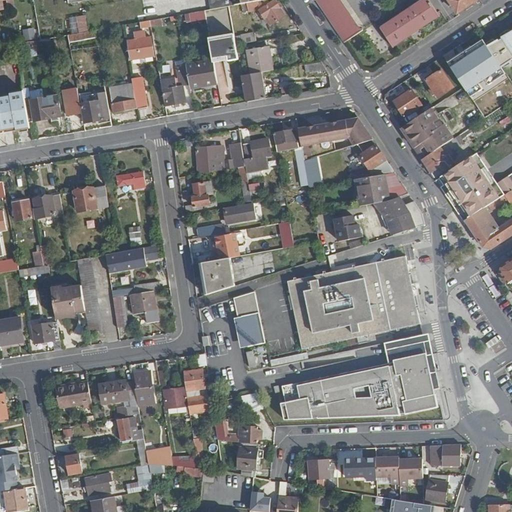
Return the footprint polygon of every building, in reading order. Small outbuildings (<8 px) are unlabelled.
[(9,2),(8,0),(0,0),(0,11),(4,11),(2,4),(9,2)] [(268,0),(209,0),(211,11),(230,8),(242,6),(268,1),(269,1),(268,0)] [(315,0),(344,43),(361,32),(339,0),(315,0)] [(393,48),(439,17),(428,0),(423,0),(380,29),(393,48)] [(446,0),(457,15),(479,0),(478,0),(446,0)] [(287,17),(276,2),(271,5),(268,1),(242,6),(244,15),(260,12),(271,28),(287,17)] [(239,58),(230,8),(211,11),(205,12),(206,19),(213,59),(228,56),(229,60),(239,58)] [(206,19),(205,12),(193,14),(194,21),(206,19)] [(151,28),(150,22),(122,27),(123,33),(151,28)] [(90,33),(88,23),(75,25),(77,35),(90,33)] [(33,27),(22,29),(24,40),(35,39),(33,27)] [(96,40),(95,32),(90,33),(77,35),(68,37),(69,45),(96,40)] [(504,66),(511,60),(511,32),(510,33),(511,35),(494,45),(491,41),(484,46),(497,66),(501,62),(504,66)] [(154,58),(151,38),(145,39),(144,33),(137,35),(140,50),(130,51),(132,62),(154,58)] [(257,43),(256,35),(242,37),(243,45),(257,43)] [(36,54),(34,41),(26,42),(28,56),(36,54)] [(274,72),(270,47),(248,51),(252,76),(262,74),(274,72)] [(491,74),(479,55),(453,72),(462,85),(469,80),(473,85),(491,74)] [(218,85),(214,61),(186,65),(186,67),(190,87),(191,90),(218,85)] [(323,72),(322,63),(308,66),(309,74),(323,72)] [(186,103),(184,88),(190,87),(186,67),(176,69),(180,88),(177,89),(176,84),(174,85),(172,81),(161,84),(165,107),(186,103)] [(453,88),(441,70),(425,81),(437,99),(453,88)] [(266,101),(262,74),(252,76),(243,77),(247,104),(266,101)] [(145,109),(143,95),(142,95),(139,81),(132,82),(135,96),(138,111),(145,109)] [(82,115),(77,90),(63,93),(67,117),(82,115)] [(404,118),(421,107),(411,91),(394,102),(404,118)] [(25,100),(23,92),(10,94),(10,97),(0,98),(0,113),(4,135),(30,130),(29,124),(25,100)] [(138,111),(135,96),(122,99),(122,104),(113,105),(114,115),(138,111)] [(62,118),(58,97),(32,102),(31,99),(25,100),(29,124),(62,118)] [(110,120),(106,98),(99,99),(100,102),(81,106),(85,125),(110,120)] [(448,142),(453,139),(432,108),(400,129),(422,160),(443,146),(448,142)] [(374,142),(360,120),(319,127),(318,128),(301,131),(305,155),(306,163),(337,153),(335,145),(357,138),(363,145),(374,142)] [(461,141),(474,131),(472,127),(453,139),(448,142),(452,148),(461,142),(461,141)] [(300,150),(297,132),(275,136),(278,153),(300,150)] [(264,161),(264,159),(271,157),(269,142),(245,146),(248,160),(245,161),(247,169),(248,174),(268,170),(266,161),(264,161)] [(247,169),(245,161),(243,145),(232,146),(234,160),(225,162),(223,148),(197,152),(200,175),(226,171),(226,172),(240,170),(247,169)] [(396,174),(378,146),(362,157),(376,177),(396,174)] [(455,164),(443,146),(422,160),(431,173),(440,167),(443,172),(455,164)] [(465,221),(511,190),(511,189),(511,181),(509,176),(498,184),(478,153),(440,178),(445,185),(440,188),(464,222),(465,221)] [(306,163),(305,155),(298,156),(304,188),(307,187),(308,192),(311,192),(306,163)] [(288,172),(286,159),(279,160),(281,173),(288,172)] [(248,174),(247,169),(240,170),(246,207),(253,206),(251,195),(250,187),(248,174)] [(145,190),(142,174),(116,178),(117,189),(131,186),(132,192),(145,190)] [(397,175),(386,177),(391,203),(402,201),(413,199),(405,187),(397,175)] [(391,203),(386,177),(354,182),(359,209),(377,206),(391,203)] [(210,197),(208,184),(194,186),(196,198),(193,199),(195,209),(210,207),(209,197),(210,197)] [(109,209),(106,189),(74,195),(77,214),(109,209)] [(511,221),(498,231),(487,215),(508,201),(510,204),(511,202),(511,189),(511,190),(465,221),(483,248),(491,249),(511,235),(511,221)] [(63,216),(60,197),(34,202),(38,220),(63,216)] [(425,217),(416,204),(406,206),(402,201),(391,203),(377,206),(385,217),(387,217),(395,237),(427,227),(425,217)] [(32,221),(29,202),(12,205),(15,224),(32,221)] [(247,222),(245,207),(225,210),(228,225),(247,222)] [(362,238),(360,226),(356,226),(354,218),(337,221),(340,242),(362,238)] [(283,247),(292,246),(290,222),(280,222),(283,247)] [(128,227),(129,242),(140,241),(139,226),(128,227)] [(215,237),(214,229),(197,232),(198,240),(215,237)] [(240,259),(237,245),(232,246),(230,238),(216,240),(219,262),(230,260),(240,259)] [(321,245),(319,238),(293,243),(294,249),(321,245)] [(47,245),(34,245),(34,264),(47,264),(47,245)] [(144,260),(143,253),(133,254),(133,252),(106,257),(107,265),(134,260),(135,262),(144,260)] [(511,258),(502,265),(501,270),(509,283),(511,280),(511,258)] [(103,336),(92,259),(77,262),(81,288),(85,313),(90,338),(103,336)] [(420,327),(406,259),(288,283),(303,352),(420,327)] [(0,275),(17,272),(15,260),(0,263),(0,275)] [(235,289),(230,260),(219,262),(203,265),(208,298),(235,289)] [(49,274),(48,267),(38,268),(39,275),(49,274)] [(31,278),(30,270),(19,272),(20,279),(31,278)] [(85,313),(81,288),(66,291),(65,285),(52,287),(57,317),(85,313)] [(161,292),(160,285),(134,289),(133,291),(112,294),(113,300),(123,298),(161,292)] [(268,345),(257,293),(235,301),(238,314),(241,313),(249,349),(268,345)] [(156,314),(153,295),(131,298),(134,317),(156,314)] [(128,328),(123,298),(113,300),(118,330),(128,328)] [(24,344),(20,320),(0,323),(0,344),(0,347),(24,344)] [(62,352),(58,325),(33,329),(35,345),(54,343),(55,353),(62,352)] [(424,345),(422,338),(413,340),(414,347),(424,345)] [(271,366),(307,357),(306,352),(270,360),(271,366)] [(247,354),(250,370),(257,369),(253,353),(247,354)] [(207,368),(207,361),(206,356),(198,357),(200,369),(207,368)] [(285,404),(281,404),(286,421),(314,420),(314,419),(319,418),(319,420),(401,417),(398,408),(404,407),(406,414),(438,407),(435,396),(434,396),(429,375),(431,374),(427,357),(417,359),(418,362),(370,372),(336,379),(335,376),(282,387),(285,404)] [(200,399),(199,391),(205,390),(202,372),(185,375),(188,393),(186,393),(189,407),(190,415),(190,416),(210,413),(207,398),(200,399)] [(154,401),(149,374),(136,375),(139,390),(135,391),(137,401),(138,404),(154,401)] [(135,391),(134,385),(127,385),(126,383),(100,388),(103,407),(137,401),(135,391)] [(93,409),(89,384),(56,390),(59,411),(83,407),(84,410),(93,409)] [(186,393),(186,391),(163,394),(166,411),(189,407),(186,393)] [(263,405),(257,395),(247,397),(251,407),(263,405)] [(0,421),(8,420),(5,396),(0,396),(0,421)] [(136,435),(134,421),(127,422),(127,421),(117,423),(119,432),(115,432),(116,437),(119,436),(121,443),(131,441),(131,444),(138,443),(145,442),(143,434),(136,435)] [(255,445),(256,429),(239,426),(238,437),(230,435),(230,437),(225,436),(223,422),(216,423),(218,442),(240,444),(255,445)] [(71,427),(62,429),(64,437),(72,436),(71,427)] [(203,456),(198,429),(192,429),(197,457),(203,456)] [(146,451),(145,442),(138,443),(140,452),(146,451)] [(256,478),(258,445),(255,445),(240,444),(239,469),(241,470),(241,476),(254,478),(256,478)] [(21,454),(19,446),(6,449),(7,456),(19,454),(21,454)] [(460,467),(460,446),(429,447),(430,467),(460,467)] [(173,467),(171,453),(147,456),(148,458),(149,466),(173,467)] [(16,466),(20,462),(19,454),(7,456),(0,456),(0,492),(4,492),(19,490),(18,481),(19,481),(16,466)] [(373,479),(373,454),(341,454),(341,479),(373,479)] [(82,475),(79,457),(67,459),(70,477),(82,475)] [(421,478),(421,459),(398,461),(397,457),(375,458),(376,476),(389,475),(390,483),(398,483),(398,486),(407,485),(408,478),(421,478)] [(149,466),(148,458),(141,459),(142,468),(149,467),(149,466)] [(338,479),(337,460),(308,461),(308,479),(316,479),(316,485),(323,485),(322,479),(338,479)] [(204,479),(205,470),(186,467),(185,476),(204,479)] [(214,483),(215,472),(205,470),(204,479),(203,482),(214,483)] [(111,494),(109,485),(112,484),(111,476),(86,481),(89,498),(111,494)] [(445,502),(449,477),(429,476),(426,500),(445,502)] [(266,489),(268,480),(256,478),(254,478),(253,487),(266,489)] [(15,511),(27,510),(24,489),(19,490),(4,492),(6,511),(15,511)] [(264,493),(252,492),(250,511),(265,511),(269,511),(271,498),(264,497),(264,493)] [(372,510),(372,507),(371,507),(371,502),(378,503),(378,498),(364,495),(362,511),(367,511),(368,510),(372,510)] [(117,511),(115,498),(92,502),(94,511),(98,511),(117,511)] [(299,511),(300,501),(279,499),(277,511),(299,511)] [(432,511),(434,506),(392,499),(389,511),(432,511)]
